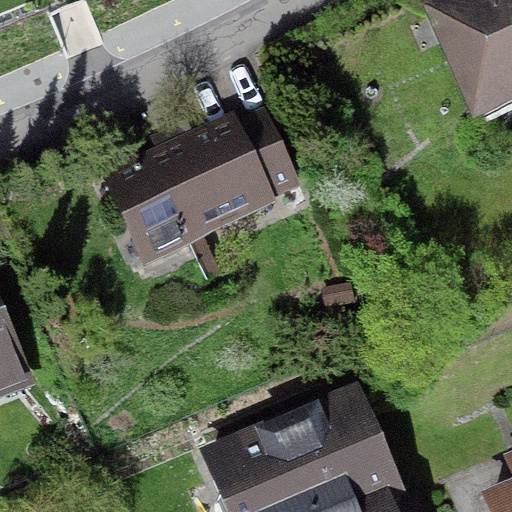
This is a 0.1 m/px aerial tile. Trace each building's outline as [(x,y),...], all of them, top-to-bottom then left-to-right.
[(511,0),(435,0),(423,5),(473,120),(511,103),(511,0)] [(274,203),(302,190),(265,109),(236,122),(233,116),(100,176),(144,270),(277,209),(274,203)] [(355,304),(353,285),(320,289),(322,308),(355,304)] [(0,303),(0,405),(37,390),(0,303)] [(392,511),(392,510),(407,503),(359,387),(198,455),(221,511),(392,511)] [(511,511),(511,454),(503,458),(511,478),(511,485),(482,499),(487,511),(511,511)]
